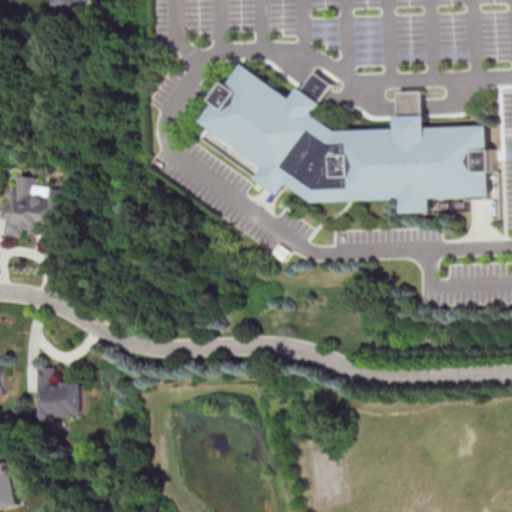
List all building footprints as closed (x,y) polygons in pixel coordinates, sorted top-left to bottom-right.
[(57,0),(57,4),(87,9),(88,0),(57,0)] [(213,120),(227,101),(223,98),(236,81),(240,84),(254,64),(300,98),(309,86),(312,88),(324,72),(341,84),(328,100),(332,103),(323,115),(344,130),(404,128),(403,115),(407,115),(406,91),(428,91),(429,114),(432,114),(432,127),(492,125),(493,148),(496,148),(497,170),(493,170),(494,195),(435,197),(435,212),(406,213),(406,198),(323,201),(298,182),(289,194),(267,178),(276,166),(213,120)] [(68,189),(35,185),(36,176),(20,174),(18,190),(11,189),(9,204),(7,204),(3,234),(24,237),(25,231),(62,235),(68,189)] [(0,396),(10,396),(9,360),(0,360),(0,396)] [(87,415),(86,382),(57,383),(57,366),(40,367),(41,381),(44,381),(45,416),(87,415)] [(0,509),(23,505),(14,461),(0,464),(0,509)]
